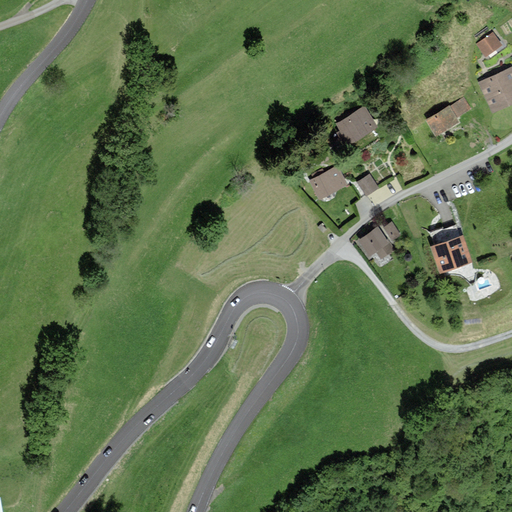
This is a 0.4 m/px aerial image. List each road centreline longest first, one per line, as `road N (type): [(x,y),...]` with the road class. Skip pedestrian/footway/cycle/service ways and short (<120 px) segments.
road 1 (secondary): [(285,300),(264,291),(243,297),(200,366),(132,426),(62,511)]
road 2 (secondary): [(194,511),(229,439),(294,345),(298,323),(285,300)]
road 3 (residential): [(511,332),(460,348),(433,344),(339,243)]
road 4 (residential): [(339,243),(387,204),(511,139)]
road 5 (secondary): [(0,116),(87,0)]
